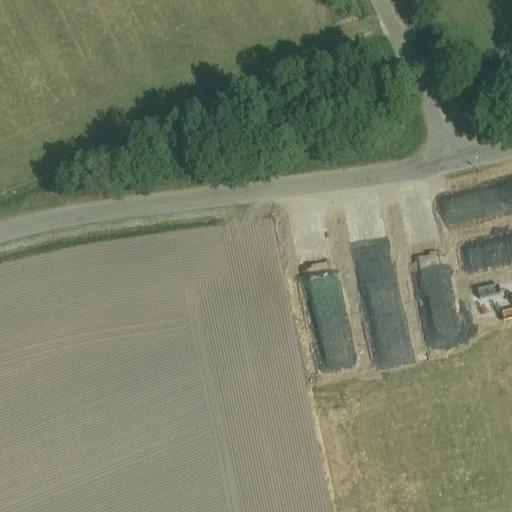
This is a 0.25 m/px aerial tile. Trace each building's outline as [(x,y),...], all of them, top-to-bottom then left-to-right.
[(366,321),(395,319),(390,228),(361,229),(366,321)] [(475,274),(511,265),(511,237),(469,247),(475,274)] [(449,240),(422,243),(434,345),(461,342),(449,240)] [(483,320),(511,315),(511,293),(480,299),(483,320)] [(326,344),(331,372),(353,368),(348,340),(326,344)]
